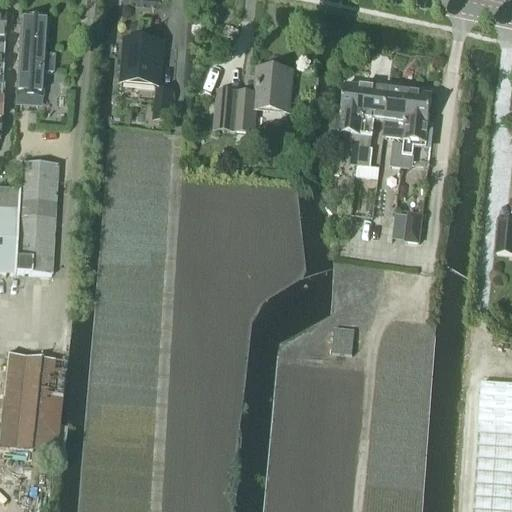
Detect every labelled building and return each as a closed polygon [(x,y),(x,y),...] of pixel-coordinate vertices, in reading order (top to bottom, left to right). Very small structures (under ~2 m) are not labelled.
[(43,77),(52,77),(53,59),(43,59),(45,22),(19,21),(14,99),(41,101),(43,77)] [(161,50),(124,47),(121,83),(157,87),(161,50)] [(216,100),(214,127),(213,133),(251,136),(253,116),(286,118),(290,76),(256,73),(254,97),(217,94),(216,100)] [(349,137),(360,139),(366,91),(359,91),(357,89),(349,87),(347,89),(344,89),(340,120),(337,119),(334,135),(349,137)] [(359,150),(357,161),(358,161),(357,170),(371,172),(373,153),(370,153),(373,124),(383,126),(387,94),(384,94),(383,92),(375,91),(372,92),(366,91),(360,139),(359,148),(359,150)] [(394,127),(392,143),(388,170),(399,172),(408,97),(402,96),(400,94),(392,93),(390,95),(387,94),(383,126),(394,127)] [(170,95),(157,94),(154,124),(167,125),(170,95)] [(408,97),(399,172),(407,173),(410,170),(413,147),(432,149),(434,130),(426,129),(430,99),(427,99),(425,97),(418,96),(416,98),(408,97)] [(352,147),(352,149),(350,160),(357,161),(359,150),(359,148),(352,147)] [(0,277),(50,280),(55,171),(34,170),(18,169),(17,196),(0,195),(0,277)] [(404,246),(417,248),(421,220),(407,218),(404,246)] [(496,258),(511,259),(511,227),(499,226),(496,258)] [(353,334),(333,332),(330,357),(350,359),(353,334)] [(511,511),(511,389),(480,387),(472,511),(511,511)]
